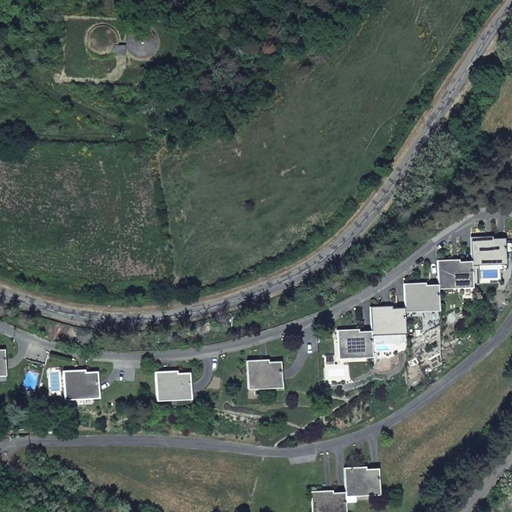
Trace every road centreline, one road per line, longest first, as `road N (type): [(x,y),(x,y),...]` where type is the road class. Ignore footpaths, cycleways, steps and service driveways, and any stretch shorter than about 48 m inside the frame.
road 1 (unclassified): [(0,292),(71,315),(142,319),(233,302),(290,279),(368,217),(511,5)]
road 2 (residential): [(511,309),(500,328),(373,430),(315,449),(84,438),(0,447)]
road 3 (residential): [(0,322),(79,352),(167,352),(257,335),(348,300),(454,223),(482,211),(511,215)]
